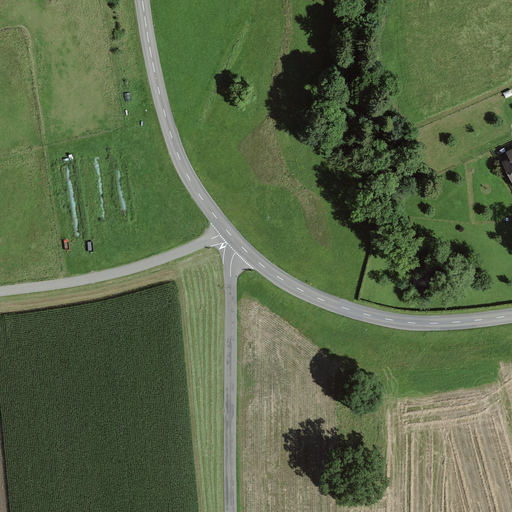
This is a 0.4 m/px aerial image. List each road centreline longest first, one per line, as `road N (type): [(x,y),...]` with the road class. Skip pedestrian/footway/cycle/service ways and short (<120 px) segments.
road 1 (tertiary): [(241,246),(307,293),(389,320),(511,315)]
road 2 (unclassified): [(231,511),(231,262),(241,246)]
road 3 (tertiary): [(142,0),(181,164),(226,230)]
road 4 (unclassified): [(226,230),(131,268),(0,293)]
